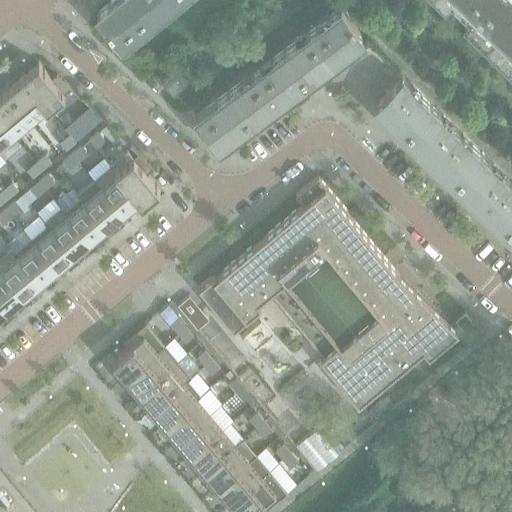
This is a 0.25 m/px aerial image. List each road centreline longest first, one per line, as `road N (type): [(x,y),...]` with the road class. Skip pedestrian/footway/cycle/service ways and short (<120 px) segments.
road 1 (residential): [(224,200),(318,135),(336,137),(511,306)]
road 2 (residential): [(0,385),(224,200)]
road 3 (residential): [(24,4),(224,200)]
